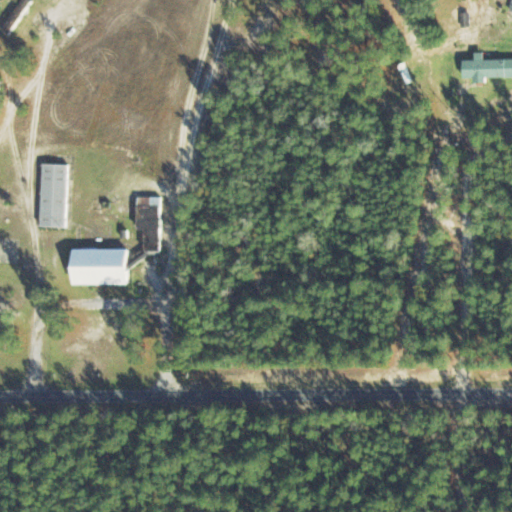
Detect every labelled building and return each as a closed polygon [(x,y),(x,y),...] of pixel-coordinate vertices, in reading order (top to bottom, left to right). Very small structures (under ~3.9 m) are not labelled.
[(23,0),(1,31),(8,36),(32,3),(27,0),(23,0)] [(511,59),(483,60),(483,52),(475,53),(475,61),(463,61),(463,79),(511,78),(511,59)] [(40,227),(67,228),(68,164),(41,164),(40,227)] [(137,197),(137,229),(145,229),(145,252),(161,252),(161,197),(137,197)] [(127,250),(73,250),(73,284),(127,284),(127,250)]
